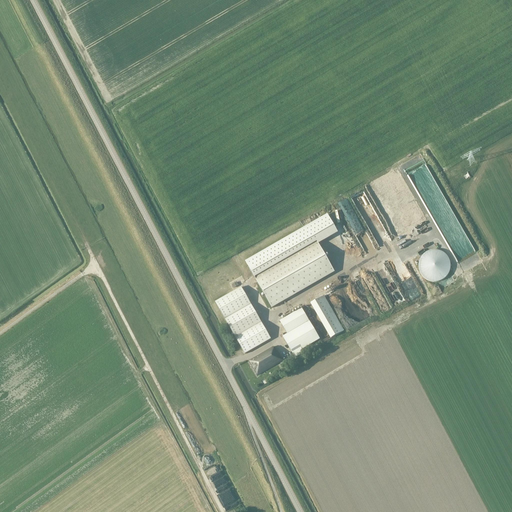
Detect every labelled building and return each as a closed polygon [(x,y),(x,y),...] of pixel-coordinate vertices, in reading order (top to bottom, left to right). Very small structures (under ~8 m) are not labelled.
[(255,278),(317,242),(337,231),(328,215),(264,252),(246,262),(255,278)] [(352,220),(362,240),(367,238),(369,242),(370,241),(371,243),(373,242),(362,219),(356,221),(355,218),(352,220)] [(342,238),(356,261),(364,257),(350,233),(342,238)] [(272,308),(334,272),(317,242),(255,278),(272,308)] [(419,265),(418,266),(419,268),(419,269),(419,270),(419,272),(420,273),(421,274),(421,275),(422,276),(423,277),(424,278),(425,279),(426,280),(428,281),(429,281),(430,282),(432,282),(433,282),(434,282),(436,282),(437,282),(439,282),(440,281),(441,281),(442,280),(444,279),(445,278),(446,277),(447,276),(448,275),(448,274),(449,273),(449,272),(450,270),(450,269),(450,268),(450,266),(450,265),(450,263),(450,262),(449,261),(449,259),(448,258),(448,257),(447,256),(446,255),(445,254),(444,253),(442,252),(441,252),(440,251),(439,251),(437,250),(436,250),(434,250),(433,250),(432,250),(430,251),(429,251),(428,252),(426,252),(425,253),(424,254),(423,255),(422,256),(421,257),(421,258),(420,259),(419,261),(419,262),(419,263),(419,265)] [(359,299),(359,300),(359,301),(359,303),(360,304),(360,306),(361,307),(361,308),(362,309),(363,310),(364,311),(365,312),(366,313),(367,314),(368,315),(370,315),(371,316),(372,316),(374,316),(375,316),(377,316),(378,316),(379,316),(381,315),(382,315),(383,314),(384,313),(385,312),(387,311),(387,310),(388,309),(389,308),(390,307),(390,306),(391,304),(391,303),(391,301),(391,300),(391,299),(391,297),(391,296),(390,295),(390,293),(389,292),(388,291),(387,290),(387,289),(385,288),(384,287),(383,286),(382,286),(381,285),(379,285),(378,284),(377,284),(375,284),(374,284),(372,284),(371,285),(370,285),(368,286),(367,286),(366,287),(365,288),(364,289),(363,290),(362,291),(361,292),(361,293),(360,295),(360,296),(359,297),(359,299)] [(241,287),(215,302),(225,320),(251,305),(241,287)] [(310,303),(330,339),(344,331),(323,295),(310,303)] [(251,305),(225,320),(235,337),(261,322),(251,305)] [(302,349),(319,339),(309,321),(309,322),(301,309),(279,322),(287,335),(283,337),(293,355),(293,354),(295,358),(304,353),(302,349)] [(261,322),(235,337),(244,354),(271,339),(261,322)] [(249,361),(257,376),(283,361),(277,351),(276,351),(273,347),(249,361)]
